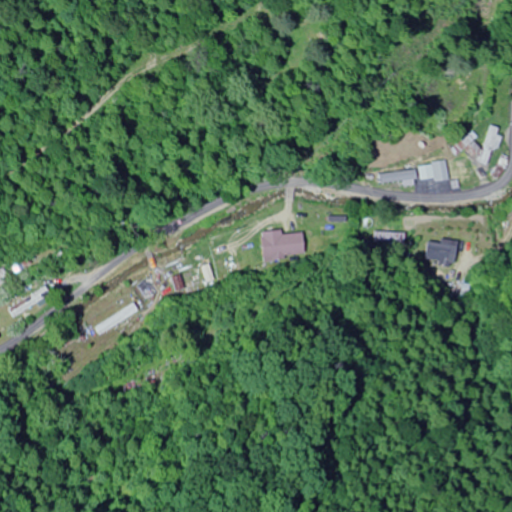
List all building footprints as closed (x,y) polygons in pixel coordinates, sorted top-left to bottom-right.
[(501,129),(489,126),(479,164),(490,167),(501,129)] [(473,176),(470,160),(445,165),(445,162),(418,167),(422,184),(449,179),(449,182),(473,176)] [(379,184),(415,184),(415,173),(379,173),(379,184)] [(302,233),(281,236),(280,231),(260,233),(263,261),(304,257),(302,233)] [(404,234),(374,234),(374,244),(404,244),(404,234)] [(426,243),(423,261),(453,264),(455,243),(438,241),(438,244),(426,243)] [(11,269),(15,274),(26,266),(22,261),(11,269)] [(8,312),(13,320),(48,296),(43,288),(8,312)] [(100,325),(105,333),(136,311),(132,304),(100,325)]
